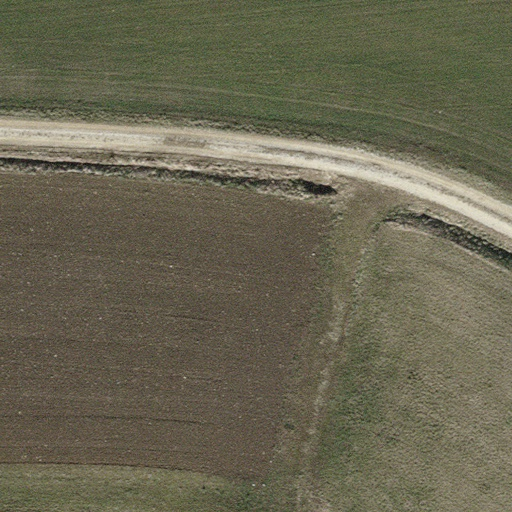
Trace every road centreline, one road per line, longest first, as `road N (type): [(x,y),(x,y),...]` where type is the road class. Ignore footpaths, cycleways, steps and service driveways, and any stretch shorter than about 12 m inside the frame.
road 1 (track): [(0,145),(407,178),(511,227)]
road 2 (track): [(374,175),(308,511)]
